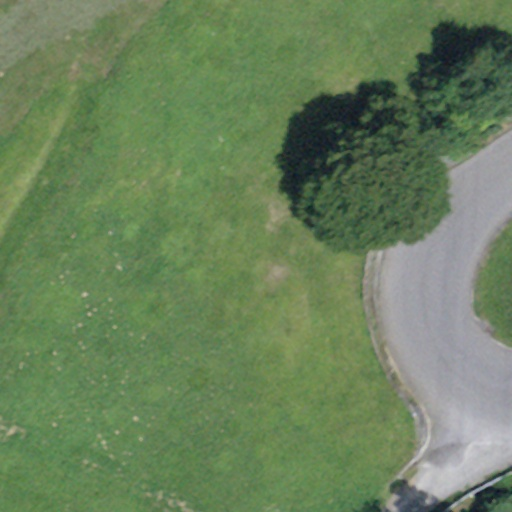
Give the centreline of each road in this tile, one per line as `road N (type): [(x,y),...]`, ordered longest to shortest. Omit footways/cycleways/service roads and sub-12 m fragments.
road 1 (tertiary): [(511,168),(432,263),(430,328),(449,373),(496,410),(511,410)]
road 2 (track): [(496,410),(408,511)]
